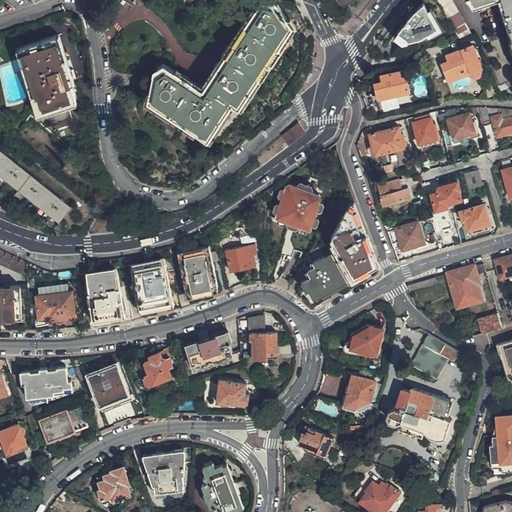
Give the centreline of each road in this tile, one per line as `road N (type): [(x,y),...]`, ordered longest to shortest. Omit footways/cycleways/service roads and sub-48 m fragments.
road 1 (residential): [(85,0),(107,156),(137,195),(189,198),(301,110),(330,102)]
road 2 (tertiary): [(0,227),(30,240),(88,244),(185,224),(310,142),(330,102)]
road 3 (residential): [(304,324),(288,305),(258,297),(138,335),(0,344)]
road 4 (residential): [(304,324),(407,271),(511,241)]
road 5 (residential): [(201,429),(159,428),(104,445),(64,469),(28,511)]
